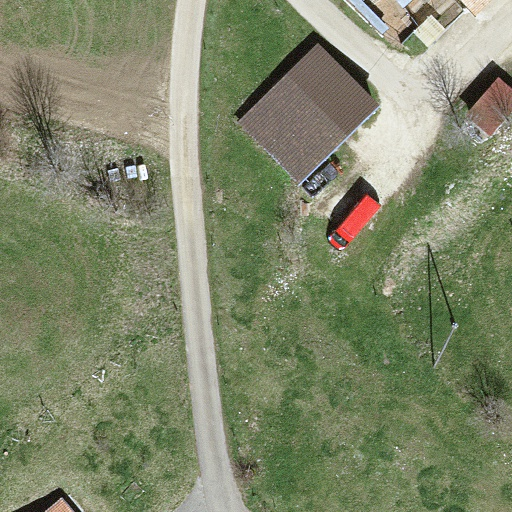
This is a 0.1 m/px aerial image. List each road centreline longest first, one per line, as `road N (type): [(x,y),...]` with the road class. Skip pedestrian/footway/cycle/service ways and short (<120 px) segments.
road 1 (track): [(225,511),(186,228),(198,0)]
road 2 (track): [(417,108),(308,0)]
